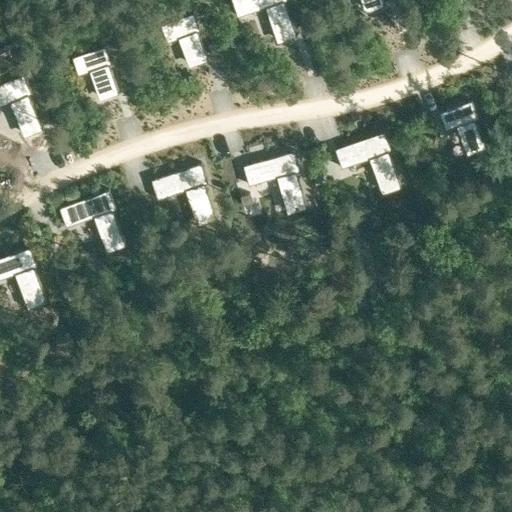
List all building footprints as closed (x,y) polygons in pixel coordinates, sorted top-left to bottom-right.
[(232,0),(238,16),(266,7),(267,6),(279,40),(285,38),(285,39),(291,37),(290,36),(297,34),(285,0),(232,0)] [(363,0),(367,9),(373,7),(373,8),(378,6),(378,5),(384,3),(383,0),(363,0)] [(194,12),(161,24),(168,42),(179,37),(180,37),(191,64),(197,62),(202,60),(208,57),(199,30),(201,29),(194,12)] [(106,45),(73,56),(79,74),(90,70),(92,70),(101,97),(107,95),(107,96),(113,94),(113,93),(119,91),(109,63),(112,63),(106,45)] [(24,73),(0,82),(0,104),(10,100),(11,100),(25,134),(31,131),(37,129),(43,126),(29,92),(32,91),(24,73)] [(472,99),(439,112),(446,129),(457,125),(459,124),(469,152),(475,150),(481,148),(480,148),(486,145),(476,118),(479,117),(472,99)] [(385,130),(335,148),(342,167),(370,157),(371,157),(383,191),(390,189),(396,187),(395,187),(402,184),(389,150),(392,149),(385,130)] [(294,150),(244,165),(250,185),(277,177),(279,176),(289,211),(295,209),(296,209),(301,208),(301,207),(307,205),(297,171),(300,170),(294,150)] [(201,162),(151,179),(158,198),(185,189),(187,189),(198,223),(205,221),(211,219),(217,217),(205,182),(208,181),(201,162)] [(109,188),(60,207),(67,226),(94,216),(96,215),(108,249),(114,247),(114,248),(120,246),(120,245),(126,243),(114,209),(116,208),(109,188)] [(30,246),(0,256),(0,278),(15,273),(17,272),(29,307),(35,304),(35,305),(41,303),(41,302),(47,300),(35,266),(38,265),(30,246)]
